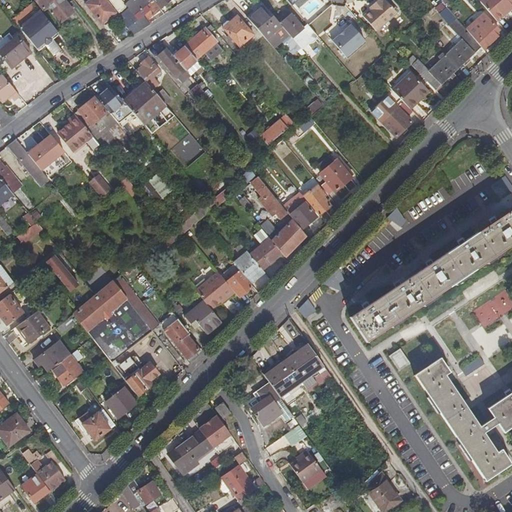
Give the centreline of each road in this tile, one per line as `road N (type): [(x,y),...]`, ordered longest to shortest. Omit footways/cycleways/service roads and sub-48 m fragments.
road 1 (residential): [(302,277),(447,490),(479,501),(511,482)]
road 2 (tertiary): [(97,486),(302,277)]
road 3 (tertiary): [(302,277),(473,96)]
road 4 (residential): [(0,137),(204,0)]
road 5 (residential): [(0,354),(97,486)]
road 6 (residential): [(389,279),(511,202)]
